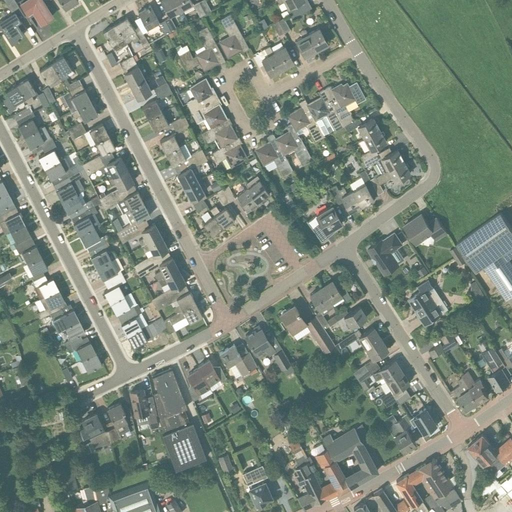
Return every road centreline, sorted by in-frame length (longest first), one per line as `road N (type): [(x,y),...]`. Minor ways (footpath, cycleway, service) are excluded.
road 1 (residential): [(227,323),(73,30)]
road 2 (residential): [(127,375),(0,129)]
road 3 (residential): [(343,246),(434,174),(355,48)]
road 4 (residential): [(462,431),(343,246)]
road 5 (tertiary): [(314,511),(462,431)]
road 6 (residential): [(227,323),(343,246)]
road 7 (residential): [(249,73),(223,85),(248,129),(271,117),(269,93)]
